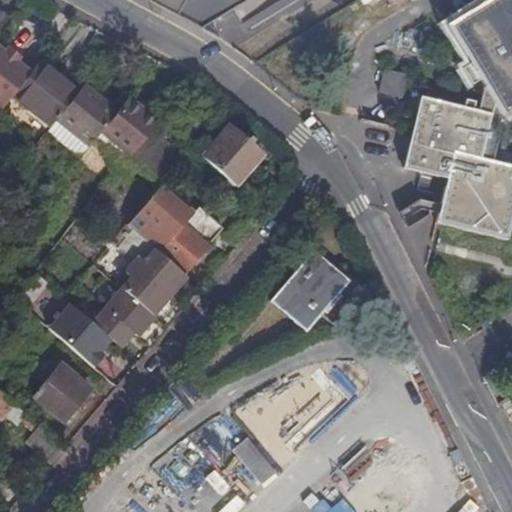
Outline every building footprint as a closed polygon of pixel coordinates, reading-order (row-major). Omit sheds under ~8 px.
[(511,0),(487,0),(443,27),(482,91),(511,73),(511,0)] [(32,73),(0,46),(0,106),(3,109),(11,100),(32,73)] [(11,100),(48,131),(53,124),(75,97),(38,66),(32,73),(11,100)] [(511,73),(482,91),(501,123),(511,116),(511,73)] [(53,124),(86,150),(95,139),(105,126),(115,115),(82,88),(75,97),(53,124)] [(472,152),(480,118),(417,103),(410,133),(409,137),(472,152)] [(150,131),(153,127),(124,104),(115,115),(105,126),(95,139),(124,163),(127,160),(150,131)] [(511,155),(494,151),(501,123),(480,118),(472,152),(409,137),(407,145),(405,153),(440,162),(511,178),(511,155)] [(48,131),(44,136),(77,162),(86,150),(53,124),(48,131)] [(223,177),(234,187),(264,152),(252,143),(255,140),(248,133),(245,136),(231,124),(201,159),(223,177)] [(159,186),(182,159),(150,131),(127,160),(158,187),(159,186)] [(401,172),(435,180),(440,162),(405,153),(401,172)] [(504,242),(511,209),(511,178),(440,162),(435,180),(444,182),(434,225),(442,227),(504,242)] [(179,272),(182,275),(222,231),(196,208),(191,214),(159,186),(158,187),(126,225),(179,272)] [(427,217),(430,205),(418,202),(404,211),(414,225),(427,217)] [(123,291),(151,315),(169,294),(164,289),(179,272),(126,225),(111,243),(133,262),(123,273),(132,281),(123,291)] [(349,281),(343,276),(312,251),(270,301),(299,327),(306,332),(321,314),(333,324),(352,301),(340,292),(349,281)] [(95,276),(99,271),(93,265),(89,270),(95,276)] [(169,294),(184,276),(182,275),(179,272),(164,289),(169,294)] [(136,336),(153,318),(151,315),(123,291),(120,289),(104,308),(108,312),(95,326),(119,348),(133,333),(136,336)] [(46,329),(93,368),(102,357),(98,354),(109,340),(68,306),(58,318),(56,317),(46,329)] [(90,390),(60,366),(34,398),(62,422),(90,390)] [(0,420),(4,416),(16,426),(19,422),(26,415),(0,392),(0,420)] [(36,423),(26,415),(19,422),(29,431),(36,423)] [(51,464),(65,448),(36,423),(29,431),(22,440),(51,464)]
